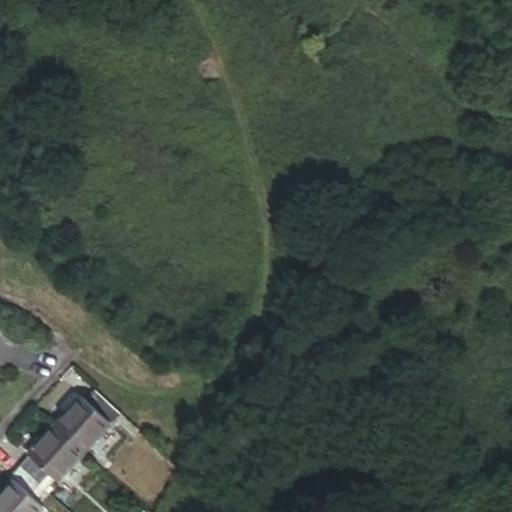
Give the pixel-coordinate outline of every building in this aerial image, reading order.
[(52,429),(79,455),(107,424),(110,427),(120,416),(94,391),(83,402),(80,399),(52,429)] [(80,456),(79,455),(52,429),(28,454),(31,456),(56,480),(57,481),(80,456)] [(31,456),(21,466),(46,490),(56,480),(31,456)] [(46,490),(21,466),(11,477),(16,482),(37,501),(46,490)] [(16,482),(0,499),(0,511),(39,511),(44,507),(37,501),(16,482)]
